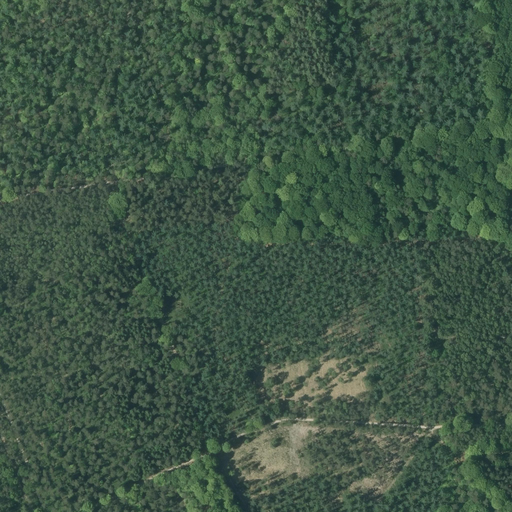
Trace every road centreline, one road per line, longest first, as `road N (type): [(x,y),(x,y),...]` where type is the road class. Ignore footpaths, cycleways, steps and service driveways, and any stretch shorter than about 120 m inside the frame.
road 1 (track): [(130,0),(103,177),(206,448),(244,511)]
road 2 (track): [(21,193),(511,127)]
road 3 (track): [(431,426),(276,414),(82,511)]
road 4 (track): [(511,234),(234,235)]
road 5 (track): [(249,165),(213,328),(227,362),(276,414)]
road 6 (track): [(511,234),(479,0)]
road 7 (track): [(0,196),(22,190),(49,0)]
road 8 (track): [(0,392),(45,511)]
